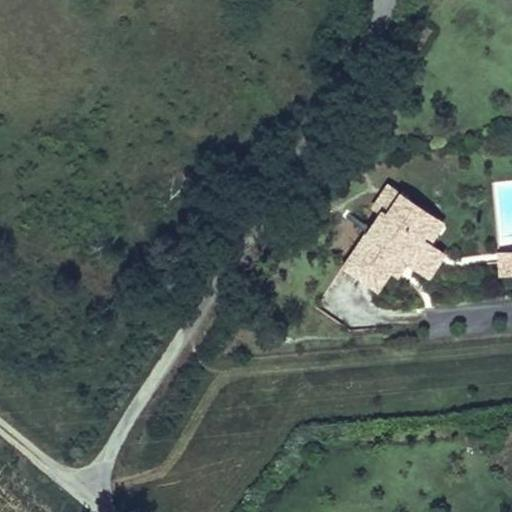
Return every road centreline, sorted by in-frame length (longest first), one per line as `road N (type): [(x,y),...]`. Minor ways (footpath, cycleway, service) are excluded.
road 1 (residential): [(107,511),(99,473),(384,37),(396,0)]
road 2 (track): [(0,425),(100,504)]
